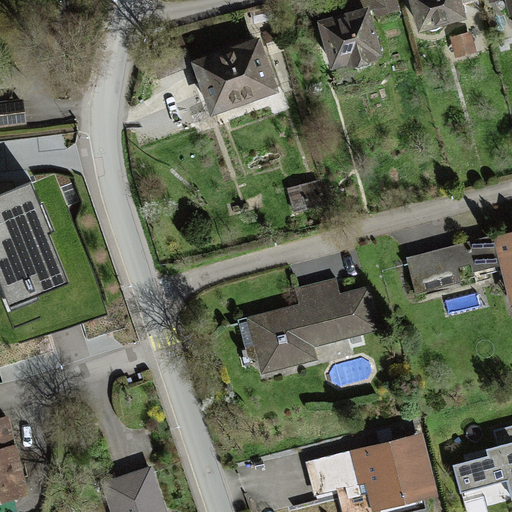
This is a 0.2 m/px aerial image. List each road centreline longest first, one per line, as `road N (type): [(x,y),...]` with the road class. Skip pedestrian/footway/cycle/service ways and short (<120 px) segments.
road 1 (residential): [(144,292),(511,191)]
road 2 (residential): [(122,26),(102,140),(144,292)]
road 3 (residential): [(165,348),(221,511)]
road 4 (residential): [(165,348),(0,388)]
